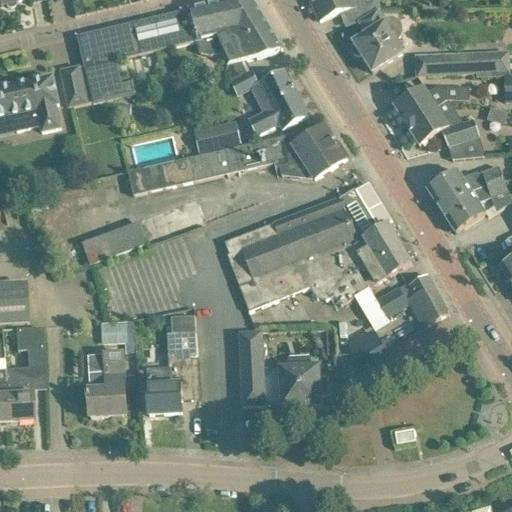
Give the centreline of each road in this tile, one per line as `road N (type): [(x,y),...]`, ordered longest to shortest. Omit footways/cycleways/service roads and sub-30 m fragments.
road 1 (tertiary): [(511,372),(284,0)]
road 2 (residential): [(361,167),(322,193),(207,242),(223,478)]
road 3 (residential): [(223,478),(0,478)]
road 4 (residential): [(511,453),(455,478),(304,485)]
road 5 (residential): [(198,0),(0,49)]
